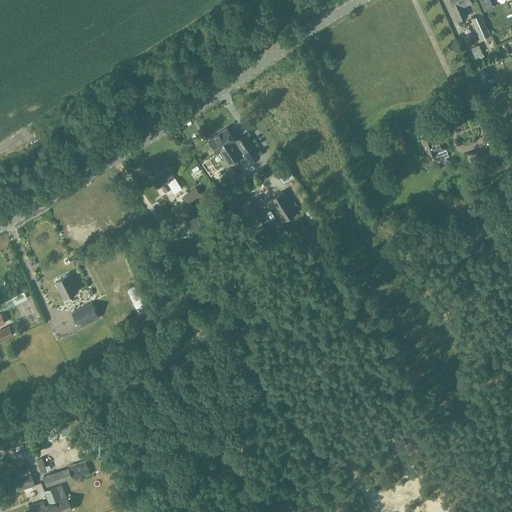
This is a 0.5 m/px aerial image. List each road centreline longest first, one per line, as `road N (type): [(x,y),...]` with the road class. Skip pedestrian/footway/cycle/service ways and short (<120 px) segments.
road 1 (track): [(238,80),(353,252),(438,409),(388,440),(437,511)]
road 2 (tertiary): [(0,227),(364,0)]
road 3 (unknown): [(413,0),(455,94),(479,119),(479,140),(465,143)]
